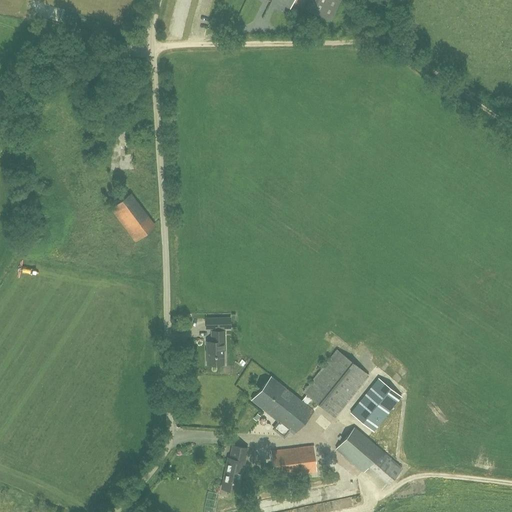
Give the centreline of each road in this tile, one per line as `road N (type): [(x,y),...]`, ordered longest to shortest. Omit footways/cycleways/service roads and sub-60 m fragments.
road 1 (unclassified): [(120,511),(170,436),(152,48),(158,0)]
road 2 (track): [(401,40),(152,48)]
road 3 (track): [(0,134),(60,81),(152,48)]
road 4 (track): [(511,125),(440,78),(401,40)]
